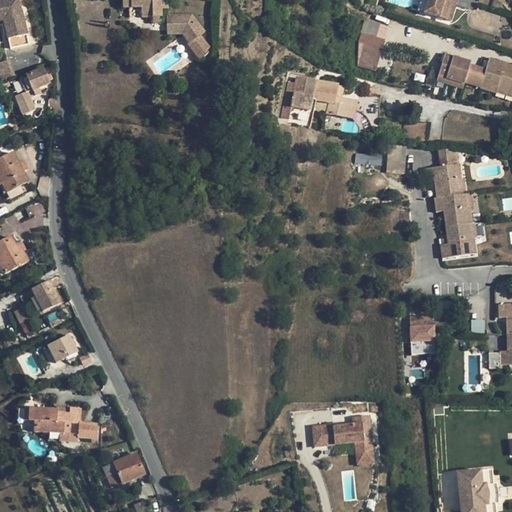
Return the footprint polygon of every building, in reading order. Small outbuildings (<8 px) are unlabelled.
[(0,11),(1,11),(3,20),(11,49),(29,44),(17,0),(5,0),(0,1),(0,11)] [(123,0),(123,9),(141,9),(141,18),(152,18),(152,25),(162,24),(161,10),(168,10),(167,1),(156,2),(156,0),(123,0)] [(455,0),(428,0),(425,12),(451,21),(455,8),(453,7),(455,0)] [(166,17),(166,24),(166,36),(180,36),(198,60),(200,58),(189,43),(193,40),(185,29),(195,22),(192,16),(166,17)] [(388,28),(365,21),(361,33),(384,40),(388,28)] [(203,32),(195,22),(185,29),(193,40),(189,43),(200,58),(209,52),(207,49),(210,47),(201,34),(203,32)] [(384,40),(361,33),(359,42),(365,43),(382,48),(384,40)] [(365,43),(358,66),(375,71),(382,48),(365,43)] [(511,67),(489,60),(485,71),(470,66),(471,63),(445,55),(438,76),(446,79),(464,84),(465,83),(480,88),(480,89),(496,94),(497,93),(511,97),(511,67)] [(0,63),(0,71),(4,81),(15,77),(8,60),(0,63)] [(42,69),(20,79),(26,93),(28,92),(33,91),(40,88),(49,84),(48,82),(52,80),(47,68),(43,70),(42,69)] [(342,95),(343,87),(296,77),(295,83),(290,81),(285,104),(290,105),(290,107),(292,107),(309,111),(312,99),(316,100),(314,112),(349,119),(353,100),(341,98),(338,97),(339,95),(342,95)] [(464,84),(446,79),(444,84),(462,89),(464,84)] [(40,88),(33,91),(35,97),(42,95),(40,88)] [(354,95),(379,96),(380,89),(355,88),(354,95)] [(30,98),(28,92),(26,93),(15,97),(18,103),(30,98)] [(357,101),(353,120),(378,122),(379,96),(354,95),(353,100),(357,101)] [(35,111),(30,98),(18,103),(23,116),(35,111)] [(290,105),(285,104),(282,103),(280,114),(290,116),(292,107),(290,107),(290,105)] [(425,141),(427,124),(405,122),(403,139),(425,141)] [(402,174),(404,146),(392,145),(390,174),(402,174)] [(441,168),(456,165),(454,151),(438,149),(441,168)] [(356,152),(355,162),(381,165),(382,155),(356,152)] [(7,194),(28,183),(13,154),(0,160),(0,186),(2,186),(7,194)] [(442,260),(476,255),(474,240),(469,240),(467,225),(472,225),(468,195),(466,195),(459,196),(457,181),(461,180),(459,165),(456,165),(441,168),(425,170),(427,183),(434,182),(436,198),(441,198),(443,212),(447,239),(448,245),(442,246),(440,246),(442,260)] [(457,181),(459,196),(466,195),(464,180),(461,180),(457,181)] [(441,198),(436,198),(434,199),(436,213),(443,212),(441,198)] [(25,207),(29,216),(45,208),(41,199),(25,207)] [(411,232),(409,210),(396,211),(398,233),(411,232)] [(467,225),(469,240),(474,240),(476,239),(474,224),(472,225),(467,225)] [(28,262),(18,245),(15,247),(10,238),(0,244),(0,267),(4,275),(28,262)] [(39,286),(32,290),(36,300),(43,313),(51,309),(61,304),(52,288),(51,288),(48,281),(39,285),(39,286)] [(36,300),(32,290),(20,296),(24,306),(36,300)] [(511,304),(499,305),(499,318),(507,318),(507,335),(507,352),(499,352),(499,353),(500,366),(511,365),(511,304)] [(15,312),(21,324),(31,319),(26,307),(15,312)] [(432,343),(432,317),(407,317),(408,344),(432,343)] [(56,364),(78,352),(69,336),(47,347),(56,364)] [(432,343),(408,344),(409,356),(433,355),(432,343)] [(499,353),(490,354),(491,370),(500,370),(500,366),(499,353)] [(91,362),(88,355),(80,359),(84,366),(91,362)] [(56,410),(29,408),(29,421),(35,422),(34,433),(59,435),(69,435),(70,434),(70,423),(80,424),(81,409),(70,408),(69,413),(57,413),(58,410),(56,410)] [(376,464),(371,419),(355,420),(356,426),(335,428),(337,445),(357,443),(359,465),(376,464)] [(97,425),(80,424),(79,435),(78,439),(96,440),(97,425)] [(316,430),(317,446),(337,445),(335,428),(316,430)] [(78,444),(78,439),(79,435),(70,434),(69,435),(59,435),(59,442),(78,444)] [(145,474),(136,455),(114,464),(118,474),(108,478),(112,488),(145,474)] [(483,472),(459,474),(463,511),(462,511),(492,511),(492,507),(497,506),(497,502),(498,500),(499,497),(499,496),(498,494),(497,491),(496,490),(495,486),(490,486),(489,472),(483,473),(483,472)] [(176,487),(180,499),(187,497),(183,485),(176,487)] [(152,511),(147,500),(134,506),(136,511),(152,511)]
